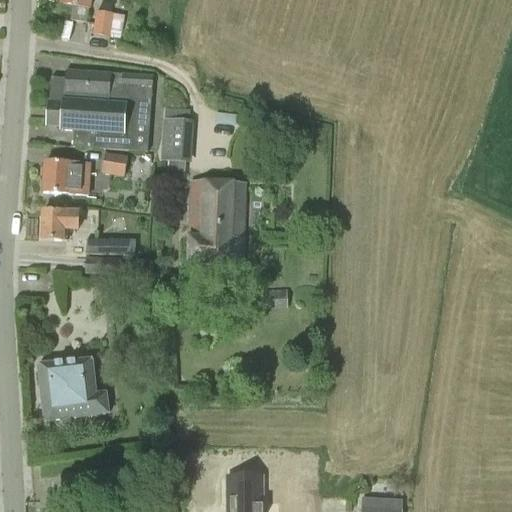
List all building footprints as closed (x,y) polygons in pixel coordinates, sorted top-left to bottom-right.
[(63,0),(62,6),(72,7),(70,22),(86,25),(89,10),(90,10),(91,0),(63,0)] [(91,36),(110,40),(114,16),(96,13),(91,36)] [(148,153),(153,77),(66,71),(65,79),(50,78),(47,127),(61,128),(61,131),(75,132),(74,148),(148,153)] [(169,164),(168,179),(185,180),(186,165),(191,165),(194,124),(189,123),(190,112),(165,110),(164,122),(163,122),(161,163),(169,164)] [(102,176),(124,180),(128,159),(105,155),(102,176)] [(88,197),(90,174),(84,173),(84,165),(44,163),(43,194),(88,197)] [(243,270),(247,184),(190,182),(188,264),(243,270)] [(41,241),(67,242),(67,231),(77,231),(77,213),(42,212),(41,241)] [(86,256),(135,258),(135,242),(86,241),(86,256)] [(121,261),(85,260),(84,274),(109,275),(120,275),(121,261)] [(266,311),(287,311),(287,291),(265,292),(266,311)] [(44,422),(108,415),(106,394),(96,395),(92,360),(38,366),(44,422)] [(107,472),(59,477),(62,501),(110,495),(107,472)] [(397,484),(386,483),(385,494),(397,494),(397,484)] [(261,511),(262,487),(228,487),(227,511),(261,511)] [(400,511),(401,504),(363,501),(361,511),(400,511)]
